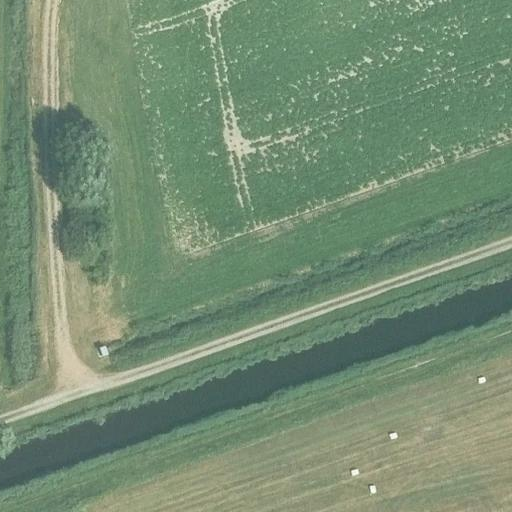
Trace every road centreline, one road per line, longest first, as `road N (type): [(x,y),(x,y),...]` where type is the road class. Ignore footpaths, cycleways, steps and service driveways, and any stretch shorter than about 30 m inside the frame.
road 1 (track): [(511,242),(0,423)]
road 2 (track): [(4,511),(511,333)]
